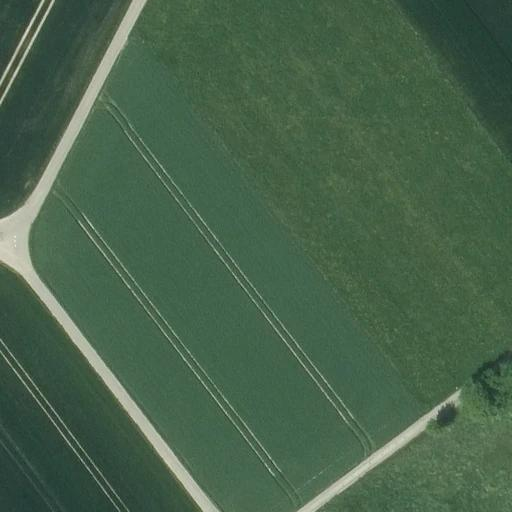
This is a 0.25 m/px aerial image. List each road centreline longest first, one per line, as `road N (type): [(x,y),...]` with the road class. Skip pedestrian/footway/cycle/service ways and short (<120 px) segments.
road 1 (track): [(207,511),(0,256)]
road 2 (track): [(2,257),(141,0)]
road 3 (track): [(511,364),(308,511)]
